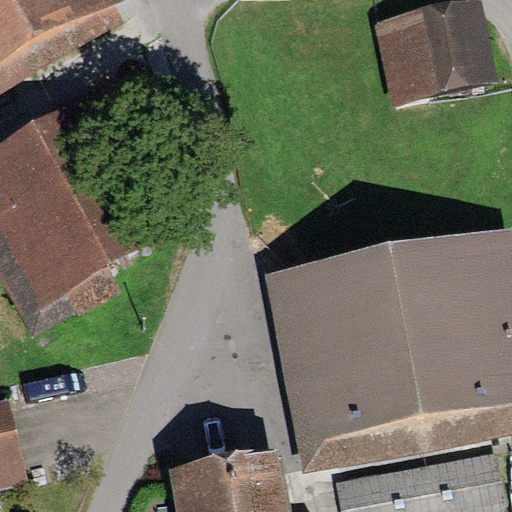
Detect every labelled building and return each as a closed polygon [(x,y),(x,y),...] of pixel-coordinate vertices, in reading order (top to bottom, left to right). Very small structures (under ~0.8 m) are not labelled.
[(0,0),(0,97),(118,29),(109,14),(132,0),(0,0)] [(480,11),(376,34),(393,110),(496,87),(480,11)] [(108,96),(0,156),(0,274),(37,340),(117,295),(107,276),(185,232),(108,96)] [(511,239),(511,238),(265,283),(302,482),(511,443),(511,239)] [(0,493),(26,487),(7,407),(0,408),(0,493)] [(506,511),(496,458),(336,490),(340,511),(506,511)] [(289,511),(281,464),(173,484),(178,511),(289,511)]
